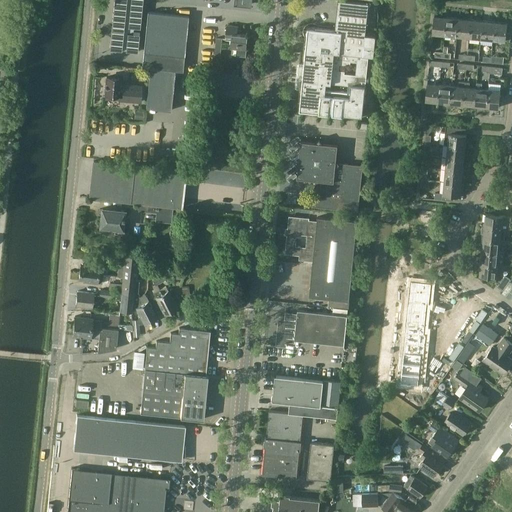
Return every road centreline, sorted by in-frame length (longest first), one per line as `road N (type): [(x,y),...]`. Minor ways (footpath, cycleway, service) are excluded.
road 1 (tertiary): [(230,511),(282,0)]
road 2 (tertiary): [(89,0),(54,358)]
road 3 (residential): [(511,115),(454,247),(458,274),(476,290)]
road 4 (residential): [(54,358),(108,357),(197,310)]
road 5 (tertiary): [(54,358),(37,511)]
road 6 (unclassified): [(433,511),(511,398)]
